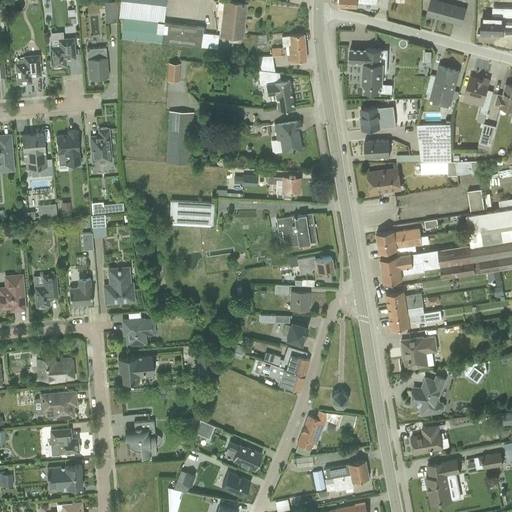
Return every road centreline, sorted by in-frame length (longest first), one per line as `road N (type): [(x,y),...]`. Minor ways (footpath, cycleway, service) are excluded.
road 1 (tertiary): [(359,297),(317,10)]
road 2 (residential): [(359,297),(332,306),(309,388),(258,511)]
road 3 (tertiary): [(396,511),(359,297)]
road 4 (unclassified): [(317,10),(511,60)]
road 5 (residential): [(94,326),(106,511)]
